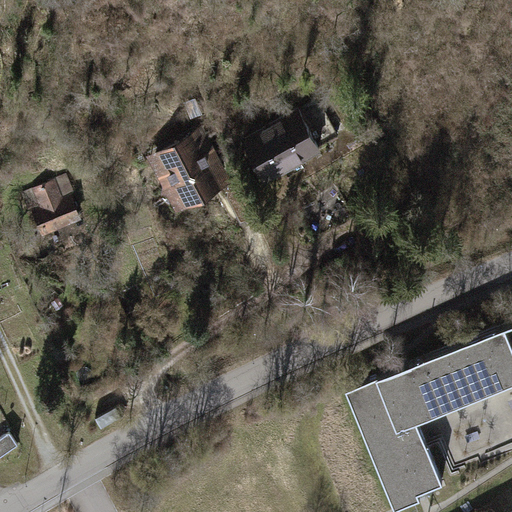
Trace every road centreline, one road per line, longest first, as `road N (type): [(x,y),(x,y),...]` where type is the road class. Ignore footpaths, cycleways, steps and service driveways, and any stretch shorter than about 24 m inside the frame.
road 1 (residential): [(511,260),(111,447),(11,511)]
road 2 (unknown): [(157,424),(154,375),(269,282),(272,263),(259,232)]
road 3 (unknown): [(379,511),(511,437)]
